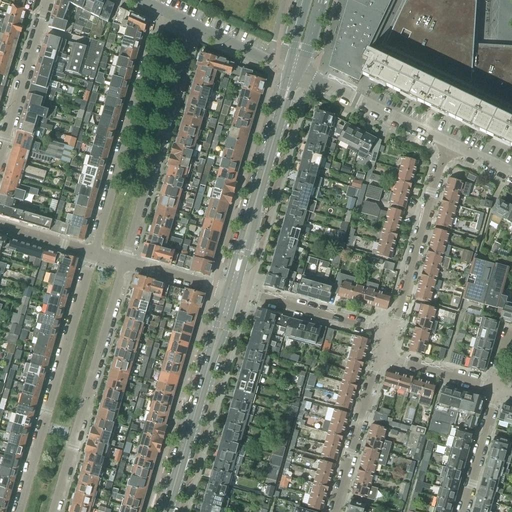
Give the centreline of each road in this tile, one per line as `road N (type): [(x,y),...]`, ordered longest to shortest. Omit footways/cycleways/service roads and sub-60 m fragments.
road 1 (residential): [(92,254),(19,511)]
road 2 (residential): [(53,511),(124,263)]
road 3 (residential): [(162,10),(92,254)]
road 4 (residential): [(124,263),(192,24)]
road 5 (secondary): [(166,511),(231,290)]
road 6 (secondary): [(231,290),(292,71)]
road 7 (residential): [(391,334),(450,144)]
road 8 (residential): [(292,71),(450,144)]
road 9 (residential): [(391,334),(231,290)]
road 10 (residential): [(0,156),(46,0)]
road 11 (residential): [(379,356),(333,511)]
road 12 (residential): [(462,511),(496,388)]
road 13 (residential): [(496,388),(379,356)]
